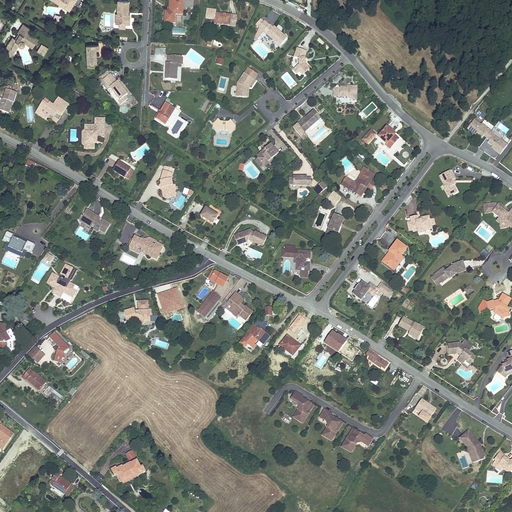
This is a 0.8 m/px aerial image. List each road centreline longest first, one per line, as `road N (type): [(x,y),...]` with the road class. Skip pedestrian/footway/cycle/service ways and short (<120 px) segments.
road 1 (residential): [(0,136),(217,253)]
road 2 (residential): [(317,310),(511,430)]
road 3 (residential): [(271,0),(299,11),(342,47),(432,140)]
road 4 (residential): [(432,140),(306,303)]
road 5 (residential): [(441,147),(317,310)]
road 6 (residential): [(56,320),(184,275),(217,253)]
road 7 (residential): [(134,511),(0,403)]
